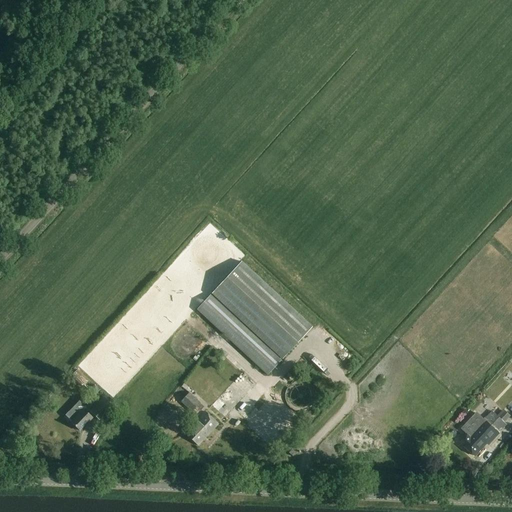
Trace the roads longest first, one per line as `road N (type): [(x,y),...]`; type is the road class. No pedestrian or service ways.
road 1 (tertiary): [(511,501),(0,479)]
road 2 (unclassified): [(0,260),(238,0)]
